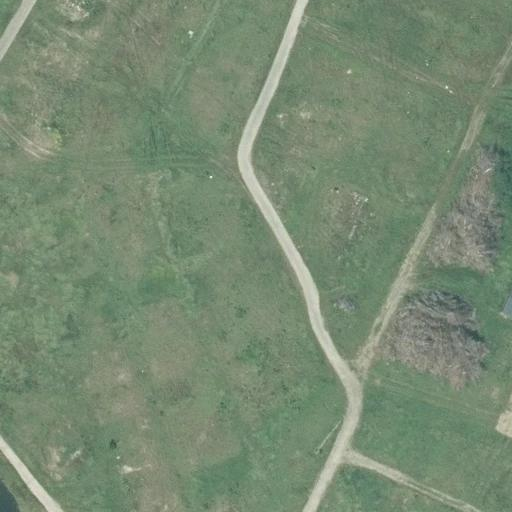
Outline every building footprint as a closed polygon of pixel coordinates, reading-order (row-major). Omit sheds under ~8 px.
[(154,18),(159,5),(147,0),(142,12),(154,18)] [(278,27),(285,11),(259,0),(258,0),(252,16),(278,27)] [(339,0),(368,11),(370,5),(386,11),(390,0),(339,0)] [(422,22),(428,6),(413,0),(396,0),(387,25),(406,32),(411,19),(422,22)] [(476,0),(471,16),(510,30),(511,24),(511,7),(490,0),(476,0)] [(67,11),(57,24),(99,55),(109,42),(67,11)] [(146,21),(139,36),(175,53),(182,37),(146,21)] [(221,27),(211,54),(225,58),(234,32),(221,27)] [(257,58),(254,74),(266,76),(273,42),(235,35),(228,68),(248,73),(252,57),(257,58)] [(476,45),(463,39),(457,52),(491,67),(500,46),(479,37),(476,45)] [(119,61),(148,73),(155,55),(126,44),(119,61)] [(25,64),(81,88),(88,71),(33,47),(25,64)] [(207,74),(203,87),(240,97),(243,83),(207,74)] [(0,100),(42,121),(50,103),(8,83),(0,100)] [(73,111),(79,92),(61,87),(55,105),(73,111)] [(344,89),(334,127),(357,133),(367,95),(344,89)] [(386,126),(409,133),(416,114),(392,106),(386,126)] [(97,117),(100,133),(143,123),(139,107),(97,117)] [(55,145),(61,129),(42,121),(35,137),(55,145)] [(427,121),(413,163),(427,167),(441,125),(427,121)] [(0,144),(28,157),(35,141),(0,126),(0,144)] [(397,145),(401,132),(389,129),(385,142),(397,145)] [(126,148),(114,152),(119,166),(100,172),(103,183),(151,166),(146,152),(129,158),(126,148)] [(483,167),(477,179),(503,193),(509,181),(483,167)] [(109,202),(123,198),(119,185),(105,188),(109,202)] [(119,221),(165,201),(159,188),(113,207),(119,221)] [(201,224),(210,219),(216,230),(253,213),(242,189),(195,211),(201,224)] [(333,228),(322,256),(339,263),(364,200),(337,189),(322,224),(333,228)] [(391,192),(384,209),(412,221),(419,203),(391,192)] [(392,235),(410,240),(414,223),(396,219),(392,235)] [(130,237),(138,256),(154,249),(146,230),(130,237)] [(166,248),(173,261),(183,257),(176,243),(166,248)] [(100,285),(118,282),(114,262),(97,265),(100,285)] [(292,270),(281,274),(294,307),(306,302),(292,270)] [(103,299),(111,320),(138,309),(130,288),(103,299)] [(237,293),(222,297),(226,310),(240,307),(237,293)] [(149,305),(154,317),(169,312),(165,300),(149,305)] [(199,339),(214,332),(210,322),(194,329),(199,339)] [(300,323),(285,330),(305,372),(320,365),(300,323)] [(135,366),(155,357),(140,326),(122,334),(133,356),(108,368),(113,379),(136,368),(135,366)] [(100,345),(102,358),(116,356),(115,344),(100,345)] [(268,382),(284,375),(291,391),(304,385),(285,344),(270,351),(276,363),(262,370),(268,382)] [(172,372),(208,358),(203,346),(168,360),(172,372)] [(421,387),(428,369),(401,359),(394,376),(421,387)] [(46,396),(61,379),(49,368),(33,385),(46,396)] [(180,373),(167,382),(175,393),(188,384),(180,373)] [(180,395),(189,412),(214,400),(205,382),(180,395)] [(412,426),(417,408),(389,401),(385,419),(412,426)] [(82,403),(47,435),(58,447),(93,414),(82,403)] [(34,407),(37,418),(52,415),(49,404),(34,407)] [(166,437),(169,445),(182,441),(175,417),(140,428),(145,443),(166,437)] [(248,418),(208,436),(213,448),(253,429),(248,418)] [(92,423),(82,437),(93,444),(102,429),(92,423)] [(474,436),(445,427),(440,443),(469,453),(474,436)] [(486,466),(502,435),(490,428),(473,460),(486,466)] [(217,458),(229,474),(246,462),(235,446),(217,458)] [(172,449),(157,453),(162,467),(176,462),(172,449)] [(153,487),(195,481),(193,466),(150,472),(153,487)] [(220,511),(226,511),(285,485),(279,474),(242,491),(240,486),(214,498),(220,511)] [(382,497),(390,482),(378,476),(371,491),(382,497)] [(155,494),(158,508),(174,505),(171,491),(155,494)]
